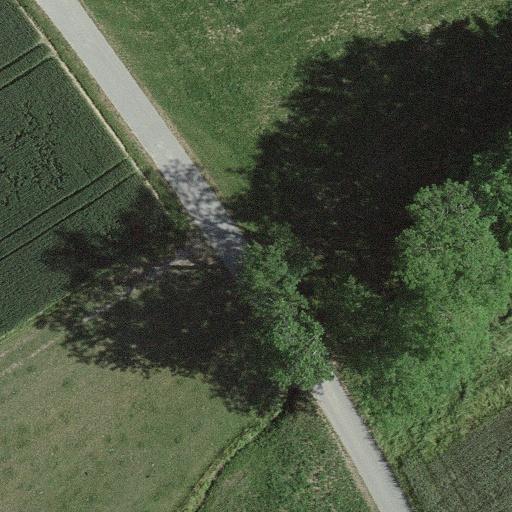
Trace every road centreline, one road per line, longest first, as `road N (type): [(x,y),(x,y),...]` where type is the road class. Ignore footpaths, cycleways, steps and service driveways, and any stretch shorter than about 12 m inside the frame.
road 1 (track): [(403,511),(339,397),(55,0)]
road 2 (track): [(218,229),(0,363)]
